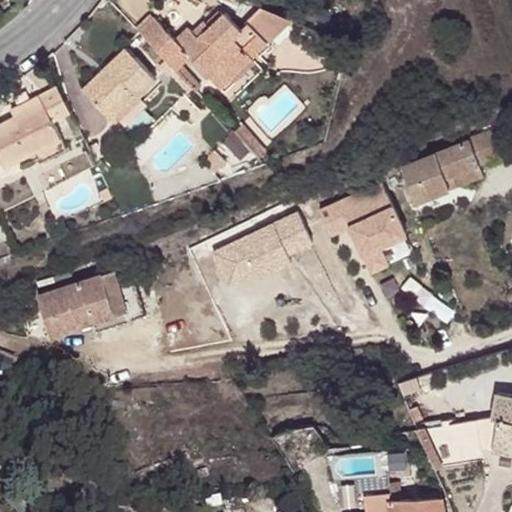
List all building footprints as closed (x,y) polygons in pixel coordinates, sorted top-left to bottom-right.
[(157,24),(143,39),(180,75),(195,60),(216,82),(227,72),(236,81),(255,61),(250,55),(266,39),(252,26),(246,32),(229,16),(202,42),(193,34),(180,45),(157,24)] [(250,55),(255,61),(272,45),(266,39),(250,55)] [(140,97),(143,100),(160,82),(129,51),(87,95),(116,123),(119,119),(140,97)] [(227,72),(216,82),(226,92),(236,81),(227,72)] [(75,116),(60,88),(14,111),(19,119),(0,129),(0,152),(10,171),(37,157),(65,142),(57,125),(75,116)] [(151,107),(143,100),(140,97),(119,119),(130,129),(151,107)] [(240,123),(225,141),(247,161),(263,143),(240,123)] [(497,129),(468,141),(480,168),(508,155),(497,129)] [(480,168),(468,141),(401,170),(416,205),(449,191),(446,183),(480,168)] [(71,152),(65,142),(37,157),(43,167),(71,152)] [(483,175),(480,168),(446,183),(449,191),(483,175)] [(116,270),(103,274),(116,314),(129,309),(116,270)] [(103,274),(38,296),(52,336),(116,314),(103,274)] [(490,428),(487,446),(487,447),(511,448),(511,397),(492,394),(487,424),(487,428),(490,428)] [(446,470),(486,459),(477,424),(428,425),(446,470)] [(446,470),(428,425),(414,429),(432,474),(446,470)] [(511,448),(487,447),(486,459),(511,462),(511,448)] [(441,511),(439,505),(440,497),(388,501),(387,495),(361,498),(362,511),(441,511)]
